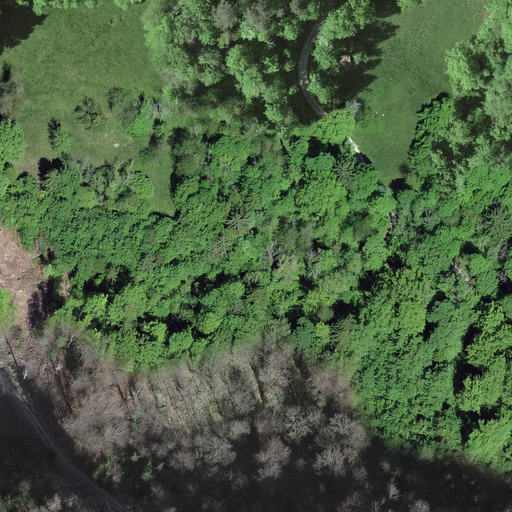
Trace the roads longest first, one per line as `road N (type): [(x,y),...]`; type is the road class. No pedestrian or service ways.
road 1 (track): [(511,340),(445,257),(397,222),(340,131),(314,106),(302,70),(330,0)]
road 2 (track): [(0,375),(64,462),(127,511)]
